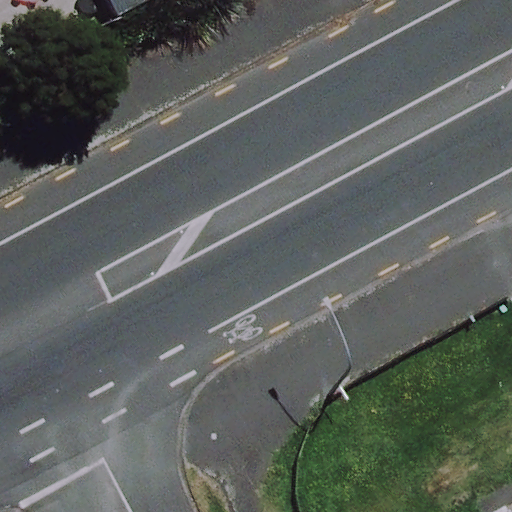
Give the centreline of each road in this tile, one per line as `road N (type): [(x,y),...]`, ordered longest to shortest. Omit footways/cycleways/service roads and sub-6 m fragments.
road 1 (primary): [(511,64),(33,320)]
road 2 (residential): [(33,320),(130,511)]
